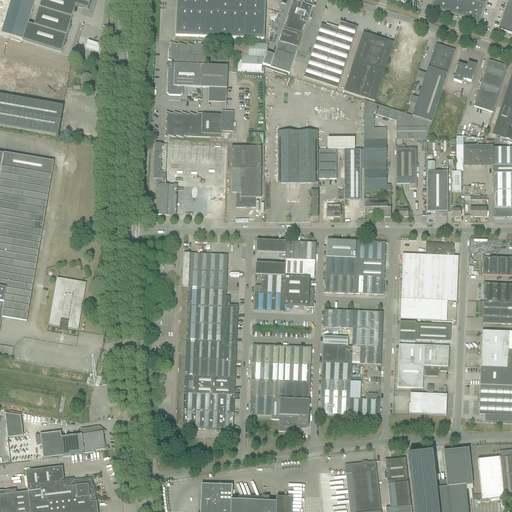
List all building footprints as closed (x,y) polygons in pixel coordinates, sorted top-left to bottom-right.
[(0,0),(0,6),(30,16),(33,5),(14,0),(0,0)] [(90,0),(41,0),(34,26),(28,25),(23,41),(61,53),(76,5),(88,9),(90,0)] [(176,0),(175,37),(264,40),(265,0),(176,0)] [(292,0),(291,5),(274,56),(266,54),(262,66),(289,74),(312,6),(305,4),(303,1),(302,2),(302,3),(292,0)] [(479,24),(486,0),(434,0),(431,9),(461,18),(479,24)] [(511,34),(511,0),(510,0),(507,0),(498,30),(511,34)] [(321,26),(304,78),(337,89),(357,28),(340,23),(337,31),(321,26)] [(363,33),(361,38),(343,92),(374,103),(392,48),(394,44),(363,33)] [(101,47),(88,43),(86,51),(98,55),(101,47)] [(238,55),(237,72),(261,73),(262,69),(262,66),(266,54),(267,46),(229,44),(228,55),(238,55)] [(431,123),(453,56),(455,51),(436,44),(412,117),(431,123)] [(205,66),(206,46),(200,46),(198,46),(197,48),(193,46),(193,47),(189,45),(188,47),(184,46),(180,45),(180,47),(175,46),(171,45),(169,52),(171,53),(169,61),(169,69),(168,70),(167,93),(169,95),(180,96),(182,94),(182,87),(202,88),(203,66),(205,66)] [(80,76),(69,74),(71,64),(0,50),(0,93),(64,105),(66,91),(77,93),(80,76)] [(508,67),(488,61),(486,69),(474,107),(493,113),(508,67)] [(463,80),(471,82),(476,66),(468,63),(466,67),(458,65),(453,81),(462,84),(463,80)] [(227,67),(205,66),(203,66),(202,88),(209,88),(208,102),(221,103),(226,103),(226,89),(227,67)] [(82,86),(91,86),(91,74),(81,74),(82,86)] [(511,74),(492,136),(511,142),(511,74)] [(63,107),(58,106),(0,95),(0,126),(44,134),(53,135),(58,136),(63,107)] [(386,186),(386,129),(373,129),(373,115),(396,122),(396,140),(426,140),(431,123),(412,117),(364,101),(364,103),(364,192),(390,192),(390,186),(386,186)] [(186,137),(216,138),(221,139),(221,135),(221,132),(232,132),(233,112),(221,112),(221,116),(202,115),(202,116),(199,116),(199,117),(191,115),(191,117),(183,114),(183,116),(176,114),(175,116),(171,114),(171,115),(168,114),(166,120),(168,121),(165,128),(167,128),(165,135),(174,138),(175,136),(181,138),(182,136),(186,136),(186,137)] [(310,218),(318,218),(318,132),(278,132),(278,179),(278,184),(312,184),(312,191),(310,191),(310,199),(311,199),(311,211),(310,211),(310,215),(311,215),(311,217),(310,217),(310,218)] [(263,134),(248,134),(248,143),(263,143),(263,134)] [(493,166),(493,146),(463,146),(463,166),(493,166)] [(231,170),(231,193),(236,193),(236,194),(236,204),(236,209),(255,208),(255,198),(261,198),(261,193),(261,169),(261,148),(231,148),(231,170)] [(493,213),(493,218),(502,218),(511,218),(511,217),(511,148),(493,148),(493,166),(494,166),(494,173),(494,174),(493,174),(493,213)] [(336,180),(336,150),(318,150),(318,180),(336,180)] [(416,150),(396,150),(396,185),(401,185),(409,185),(409,190),(416,190),(416,150)] [(360,151),(344,151),(344,191),(344,201),(347,201),(360,201),(360,151)] [(164,152),(161,207),(176,208),(175,218),(187,218),(190,153),(164,152)] [(190,153),(187,218),(198,219),(199,209),(213,209),(216,154),(190,153)] [(0,154),(0,327),(2,318),(26,322),(53,164),(0,154)] [(427,213),(447,213),(447,173),(426,173),(426,218),(426,213),(427,213)] [(461,173),(451,173),(451,193),(461,193),(461,173)] [(378,213),(378,208),(377,204),(378,204),(378,200),(374,200),(364,200),(364,208),(369,208),(369,210),(370,210),(370,213),(378,213)] [(390,203),(390,200),(386,200),(386,204),(378,204),(377,204),(378,208),(378,213),(382,213),(382,218),(390,218),(390,209),(389,209),(389,203),(390,203)] [(464,210),(464,200),(458,200),(458,205),(456,205),(456,206),(451,206),(451,213),(451,218),(460,218),(460,210),(464,210)] [(408,213),(407,211),(403,211),(403,205),(399,205),(399,218),(408,218),(411,218),(411,213),(408,213)] [(486,218),(486,213),(486,209),(477,209),(478,218),(486,218)] [(355,259),(356,242),(327,240),(326,258),(355,259)] [(257,241),(256,253),(266,254),(266,241),(257,241)] [(266,241),(266,254),(275,254),(276,242),(267,241),(266,241)] [(276,242),(275,254),(286,254),(286,242),(285,242),(283,242),(276,242)] [(315,265),(316,243),(286,242),(286,254),(285,260),(285,265),(285,277),(310,278),(314,278),(314,277),(313,277),(313,271),(314,271),(314,269),(313,268),(314,265),(315,265)] [(385,261),(386,243),(356,242),(355,259),(385,261)] [(454,246),(427,245),(426,256),(402,255),(400,320),(441,322),(441,302),(451,302),(454,246)] [(226,297),(228,256),(183,254),(179,358),(236,360),(238,306),(230,305),(230,297),(226,297)] [(355,277),(355,259),(326,258),(325,293),(354,295),(355,277)] [(511,277),(511,259),(483,258),(482,276),(511,277)] [(355,277),(384,278),(385,261),(355,259),(355,277)] [(276,264),(275,277),(285,277),(285,265),(276,264)] [(255,286),(255,293),(254,311),(283,312),(283,307),(285,277),(275,277),(269,276),(262,276),(261,276),(261,287),(255,286)] [(313,308),(313,296),(314,288),(309,288),(310,278),(285,277),(283,307),(313,308)] [(383,296),(384,278),(355,277),(354,295),(383,296)] [(79,331),(86,283),(56,278),(49,326),(59,327),(59,331),(67,332),(68,329),(79,331)] [(511,285),(484,284),(483,302),(511,303),(511,285)] [(511,303),(483,302),(479,302),(478,318),(483,319),(482,324),(511,325),(511,303)] [(323,327),(323,328),(333,329),(341,329),(345,329),(350,329),(352,330),(352,346),(352,347),(381,348),(381,345),(382,342),(382,319),(383,316),(383,313),(354,312),(324,310),(324,311),(323,327)] [(415,341),(449,342),(450,342),(450,326),(415,325),(415,324),(399,323),(399,342),(415,343),(415,341)] [(511,423),(511,333),(482,332),(479,415),(484,416),(485,416),(484,423),(486,423),(511,423)] [(348,338),(323,337),(323,345),(348,346),(348,338)] [(0,356),(11,358),(13,348),(0,345),(0,356)] [(448,368),(449,347),(404,346),(399,345),(397,388),(422,389),(423,377),(438,377),(438,372),(447,372),(447,368),(448,368)] [(252,362),(311,365),(311,348),(252,346),(252,362)] [(365,400),(350,399),(351,362),(352,352),(345,352),(345,347),(323,346),(320,416),(379,418),(379,400),(377,400),(365,400)] [(381,366),(381,348),(352,347),(352,352),(351,362),(359,363),(359,365),(381,366)] [(176,429),(193,429),(233,431),(236,360),(179,358),(177,410),(176,429)] [(310,383),(311,365),(252,362),(251,380),(280,382),(310,383)] [(279,421),(280,382),(251,380),(250,416),(272,417),(272,421),(279,421)] [(306,429),(308,427),(310,383),(280,382),(279,421),(278,432),(300,433),(300,429),(306,429)] [(446,416),(446,399),(447,395),(410,394),(409,414),(446,416)] [(5,414),(8,438),(23,436),(21,417),(5,414)] [(81,434),(60,437),(60,432),(41,435),(42,442),(44,458),(95,453),(94,451),(105,449),(103,432),(104,431),(102,430),(101,431),(98,428),(81,430),(81,434)] [(469,450),(443,453),(447,488),(446,488),(446,489),(448,511),(467,511),(465,486),(472,485),(469,455),(469,450)] [(500,458),(503,496),(504,497),(508,497),(507,493),(511,492),(511,450),(499,452),(500,458)] [(446,489),(446,488),(436,489),(432,452),(408,455),(414,511),(448,511),(446,489)] [(503,496),(500,458),(477,460),(481,499),(503,496)] [(385,461),(387,482),(388,485),(387,485),(390,509),(386,510),(385,511),(410,511),(405,459),(385,461)] [(380,511),(379,491),(375,463),(375,462),(350,465),(352,474),(345,475),(347,475),(351,511),(380,511)] [(16,489),(0,491),(0,511),(97,511),(97,508),(95,490),(93,488),(91,489),(91,487),(92,485),(91,478),(84,479),(82,481),(74,482),(73,478),(61,480),(59,468),(62,467),(23,472),(23,477),(26,477),(28,492),(16,493),(16,489)] [(328,498),(329,504),(336,504),(336,496),(337,496),(337,490),(342,490),(342,486),(341,486),(341,484),(329,485),(330,498),(328,498)] [(232,501),(232,486),(201,485),(200,511),(276,511),(276,503),(265,503),(262,498),(238,497),(236,502),(232,501)]
